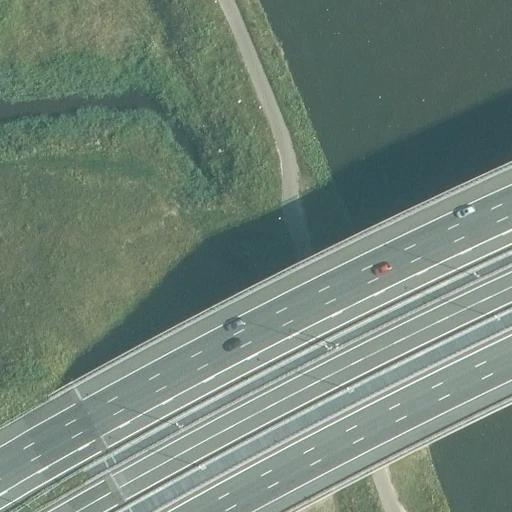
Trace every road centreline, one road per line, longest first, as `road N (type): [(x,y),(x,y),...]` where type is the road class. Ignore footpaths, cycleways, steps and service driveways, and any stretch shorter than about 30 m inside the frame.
road 1 (motorway): [(511,216),(334,300),(0,479)]
road 2 (unclassified): [(393,511),(292,222),(279,133),(224,0)]
road 3 (motorway): [(75,511),(249,416),(511,291)]
road 4 (motorway): [(215,511),(511,360)]
road 5 (unknown): [(382,352),(410,354),(511,307)]
